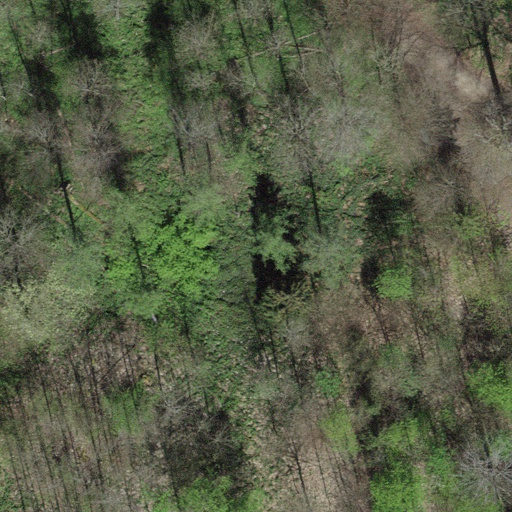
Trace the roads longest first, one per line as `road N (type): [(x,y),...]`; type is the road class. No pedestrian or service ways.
road 1 (track): [(417,51),(511,226)]
road 2 (track): [(379,0),(417,51),(511,104)]
